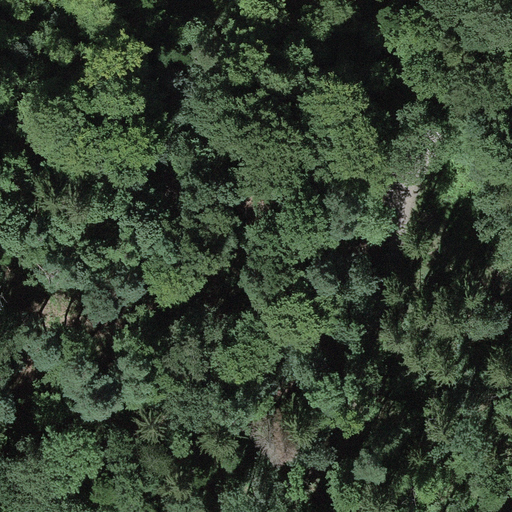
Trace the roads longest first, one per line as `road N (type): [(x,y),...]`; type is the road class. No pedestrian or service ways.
road 1 (track): [(122,511),(152,470),(362,332),(415,159)]
road 2 (track): [(183,188),(415,159)]
road 3 (track): [(0,117),(183,188)]
road 4 (track): [(0,237),(68,209),(183,188)]
